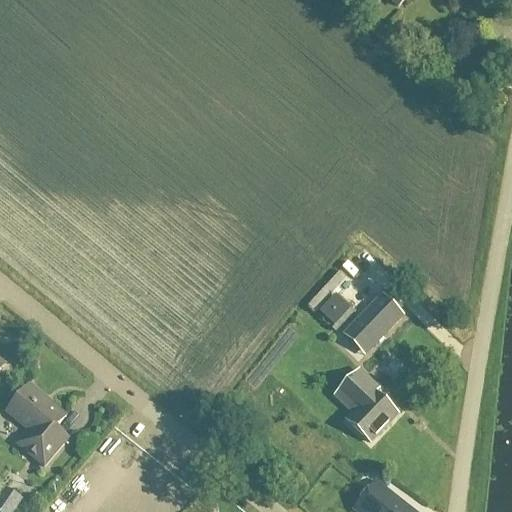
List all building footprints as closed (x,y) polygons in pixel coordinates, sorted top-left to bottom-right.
[(386,0),(397,9),(405,0),(386,0)] [(382,297),(344,338),(350,344),(364,357),(373,348),(403,316),(382,297)] [(335,328),(350,312),(336,299),(321,315),(335,328)] [(371,445),(397,417),(375,396),(379,392),(359,373),(336,397),(355,415),(347,423),(371,445)] [(29,431),(17,446),(44,469),(68,440),(56,430),(66,418),(51,405),(49,407),(43,402),(44,400),(29,387),(8,413),(29,431)] [(411,511),(376,484),(354,511),(411,511)] [(13,511),(21,502),(7,492),(0,502),(0,511),(13,511)]
